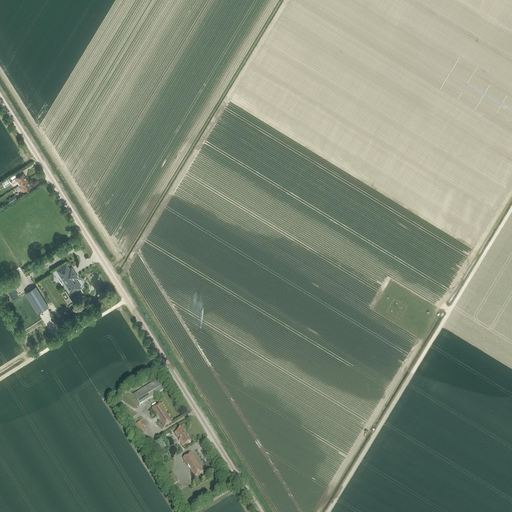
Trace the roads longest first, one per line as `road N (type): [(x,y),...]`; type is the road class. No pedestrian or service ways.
road 1 (unclassified): [(260,511),(0,97)]
road 2 (track): [(327,511),(511,209)]
